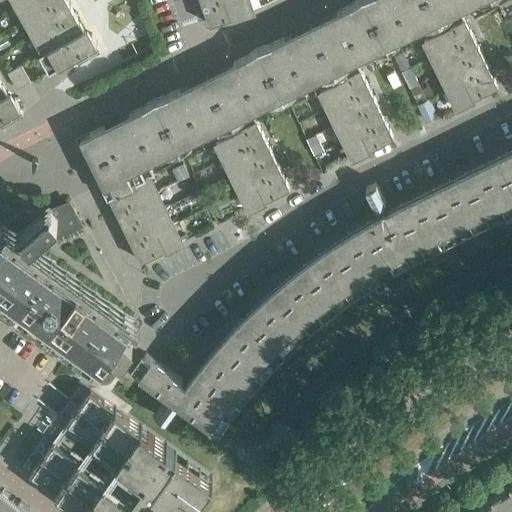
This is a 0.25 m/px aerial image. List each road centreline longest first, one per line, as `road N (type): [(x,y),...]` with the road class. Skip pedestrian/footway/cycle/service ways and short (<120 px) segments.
road 1 (residential): [(171,326),(316,202),(511,107)]
road 2 (secondary): [(511,358),(357,453),(303,511)]
road 3 (secondary): [(363,511),(414,460),(511,393)]
